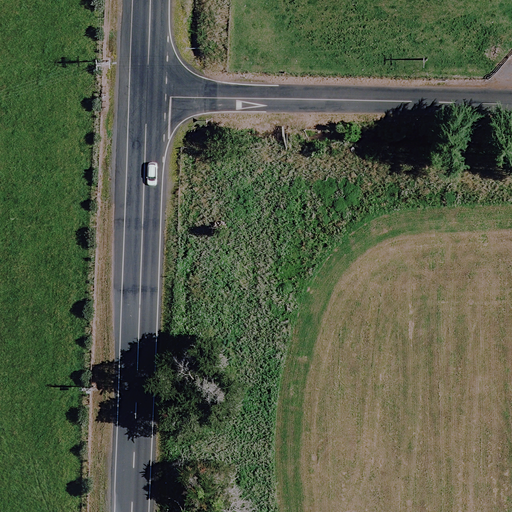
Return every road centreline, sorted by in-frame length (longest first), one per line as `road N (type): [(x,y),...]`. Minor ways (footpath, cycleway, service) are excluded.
road 1 (primary): [(148,94),(131,511)]
road 2 (unclassified): [(148,94),(511,104)]
